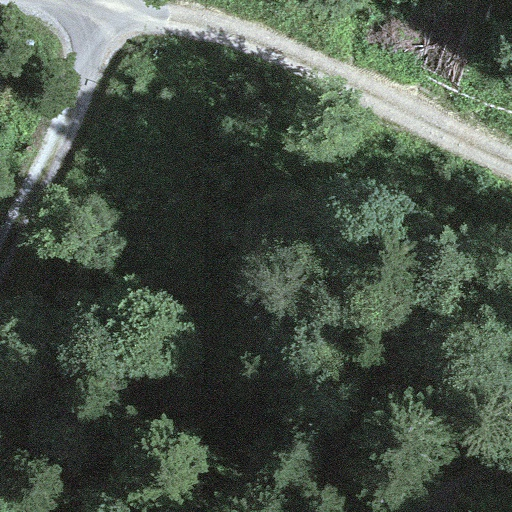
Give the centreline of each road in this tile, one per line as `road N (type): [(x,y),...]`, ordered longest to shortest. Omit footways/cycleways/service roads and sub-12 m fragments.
road 1 (track): [(108,2),(196,19),(511,157)]
road 2 (track): [(108,2),(0,236)]
